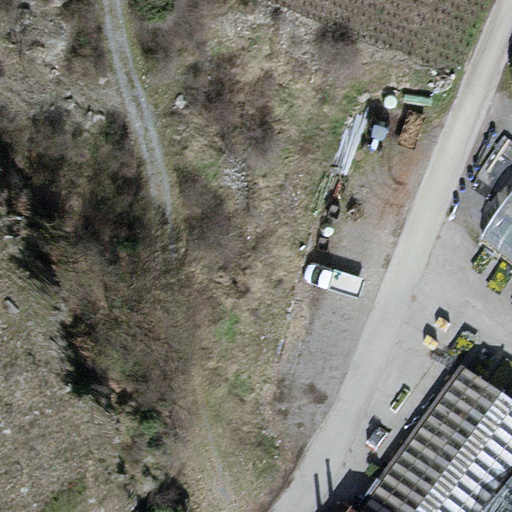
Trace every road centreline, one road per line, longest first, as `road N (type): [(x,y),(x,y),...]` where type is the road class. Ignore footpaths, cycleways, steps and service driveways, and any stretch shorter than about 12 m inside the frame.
road 1 (unclassified): [(511,0),(377,341),(292,511)]
road 2 (track): [(232,511),(208,463),(163,179),(116,0)]
